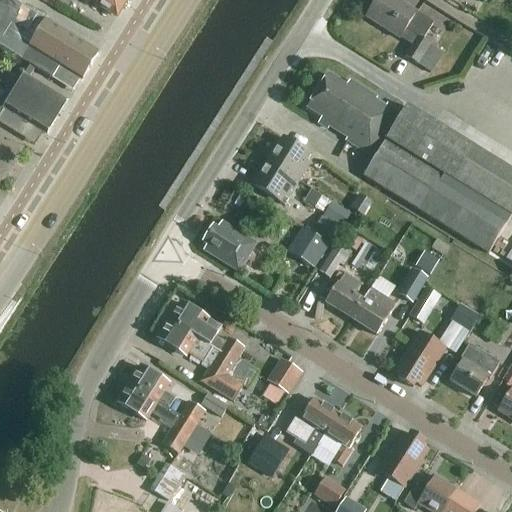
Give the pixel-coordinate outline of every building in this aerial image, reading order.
[(81,83),(98,55),(96,54),(8,0),(0,0),(0,48),(2,50),(51,81),(62,71),(81,83)] [(85,0),(96,7),(111,17),(113,14),(116,13),(119,15),(127,0),(85,0)] [(424,41),(434,24),(417,14),(396,0),(377,0),(365,19),(400,41),(401,40),(411,46),(405,57),(432,74),(445,54),(424,41)] [(13,93),(0,85),(0,116),(3,111),(20,122),(21,126),(25,128),(29,127),(43,136),(49,134),(67,105),(46,91),(45,87),(41,85),(38,86),(23,77),(13,93)] [(358,95),(330,77),(308,110),(322,120),(319,125),(327,131),(329,128),(347,139),(345,142),(369,158),(399,113),(362,89),(358,95)] [(455,137),(409,107),(361,179),(408,210),(411,204),(486,253),(511,212),(511,170),(457,134),(455,137)] [(268,163),(300,183),(311,165),(307,163),(311,156),(283,138),(268,163)] [(288,201),(300,183),(268,163),(252,188),(281,205),(285,199),(288,201)] [(311,192),(304,202),(315,209),(322,199),(311,192)] [(358,198),(349,211),(362,219),(371,205),(358,198)] [(322,218),(313,234),(333,246),(343,230),(342,230),(351,215),(332,204),(323,218),(322,218)] [(257,244),(222,222),(218,229),(213,226),(201,245),(206,247),(203,253),(238,275),(257,244)] [(339,244),(355,253),(362,240),(346,231),(339,244)] [(314,268),(327,245),(313,237),(299,260),(314,268)] [(331,279),(348,251),(337,245),(319,272),(331,279)] [(349,321),(363,301),(355,296),(361,286),(338,271),(331,282),(337,286),(325,305),(349,321)] [(414,305),(429,280),(413,271),(398,296),(414,305)] [(440,298),(427,289),(410,317),(424,325),(440,298)] [(363,301),(349,321),(376,338),(395,307),(370,292),(364,302),(363,301)] [(278,314),(288,316),(291,299),(281,297),(278,314)] [(168,323),(235,364),(244,349),(227,339),(224,345),(214,339),(221,329),(210,322),(180,304),(168,323)] [(450,321),(452,322),(469,332),(479,317),(460,306),(450,321)] [(455,356),(469,332),(452,322),(437,345),(418,333),(391,375),(412,390),(414,386),(420,390),(445,350),(455,356)] [(247,391),(255,377),(235,364),(168,323),(156,342),(186,360),(188,356),(209,369),(200,384),(233,405),(244,389),(247,391)] [(488,382),(498,366),(468,347),(458,363),(461,365),(449,384),(474,400),(486,380),(488,382)] [(269,382),(289,395),(303,374),(288,364),(281,374),(276,371),(269,382)] [(511,386),(511,366),(503,381),(511,386)] [(170,386),(141,368),(128,387),(166,410),(167,410),(174,399),(166,393),(170,386)] [(179,418),(167,410),(166,410),(128,387),(117,405),(146,424),(154,413),(174,426),(162,447),(178,457),(196,429),(179,418)] [(511,422),(511,388),(496,413),(511,422)] [(222,419),(228,408),(208,396),(201,407),(222,419)] [(312,430),(323,437),(336,415),(313,400),(301,418),(297,416),(286,433),(297,441),(304,431),(309,435),(312,430)] [(179,418),(196,429),(205,414),(188,404),(179,418)] [(336,415),(323,437),(333,443),(329,450),(335,453),(330,461),(341,468),(351,453),(347,451),(360,431),(336,415)] [(270,423),(260,416),(255,424),(264,431),(270,423)] [(426,444),(409,433),(406,437),(400,434),(376,473),(403,490),(428,452),(423,448),(426,444)] [(266,472),(281,447),(266,438),(251,463),(266,472)] [(230,476),(247,454),(228,439),(211,462),(230,476)] [(170,504),(186,478),(166,466),(150,492),(170,504)] [(292,511),(306,511),(317,500),(289,476),(273,495),(292,511)] [(424,511),(443,511),(456,492),(433,478),(422,494),(413,488),(402,504),(412,511),(417,507),(424,511)] [(178,509),(194,483),(187,479),(171,504),(178,509)] [(334,510),(346,492),(326,479),(314,497),(334,510)] [(227,486),(221,497),(228,501),(234,491),(227,486)] [(456,492),(443,511),(475,511),(479,506),(456,492)] [(366,511),(345,499),(337,511),(366,511)] [(210,511),(209,502),(190,505),(191,511),(210,511)]
